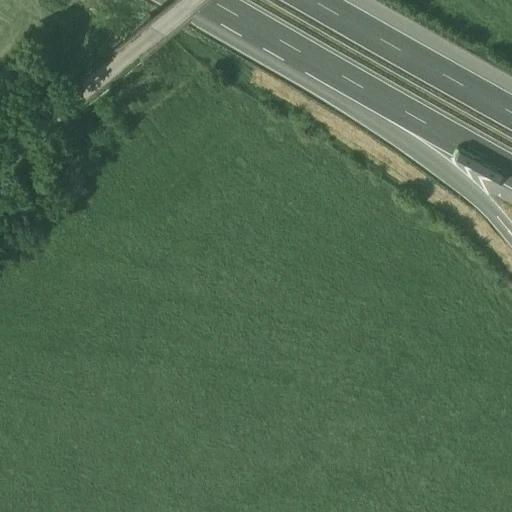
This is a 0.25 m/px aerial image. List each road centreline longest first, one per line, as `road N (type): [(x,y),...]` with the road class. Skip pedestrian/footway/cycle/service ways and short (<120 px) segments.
road 1 (motorway): [(324,63),(347,99),(465,180),(511,237)]
road 2 (unclassified): [(0,140),(171,0)]
road 3 (motorway): [(511,108),(323,0)]
road 4 (motorway): [(324,63),(511,166)]
road 5 (motorway): [(218,0),(324,63)]
